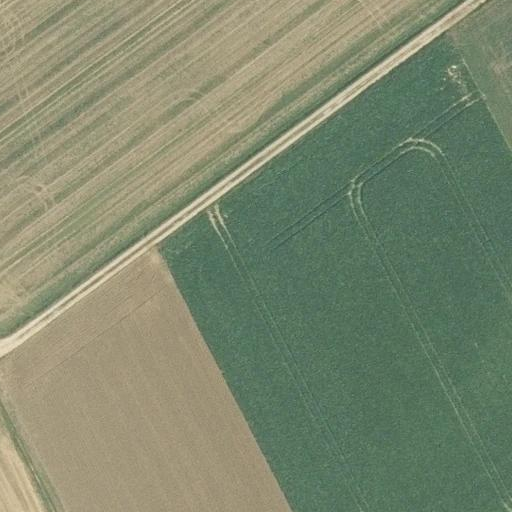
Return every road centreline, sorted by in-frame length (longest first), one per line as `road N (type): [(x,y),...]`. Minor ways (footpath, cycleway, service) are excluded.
road 1 (track): [(511,1),(0,369)]
road 2 (track): [(0,369),(70,511)]
